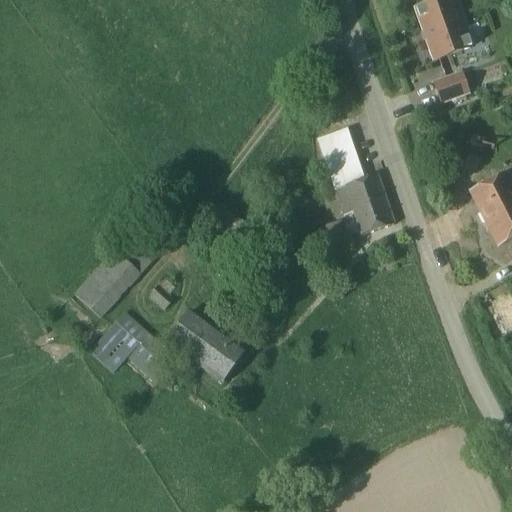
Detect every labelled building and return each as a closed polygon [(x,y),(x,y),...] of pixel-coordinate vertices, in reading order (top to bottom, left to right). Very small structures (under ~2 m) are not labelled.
[(456,0),(444,0),(418,10),(436,61),(440,60),(447,80),(435,84),(442,104),(470,94),(463,75),(448,80),(440,60),(474,48),(456,0)] [(319,141),(345,218),(355,214),(363,238),(396,226),(378,175),(365,180),(349,131),(319,141)] [(511,178),(509,174),(470,193),(498,248),(511,240),(511,178)] [(171,219),(156,234),(166,244),(181,227),(171,219)] [(103,320),(148,274),(120,247),(75,293),(103,320)] [(149,298),(165,312),(176,300),(171,296),(176,289),(165,280),(149,298)] [(168,344),(223,385),(247,353),(192,312),(168,344)] [(131,361),(154,383),(176,360),(127,314),(91,352),(116,376),(131,361)]
